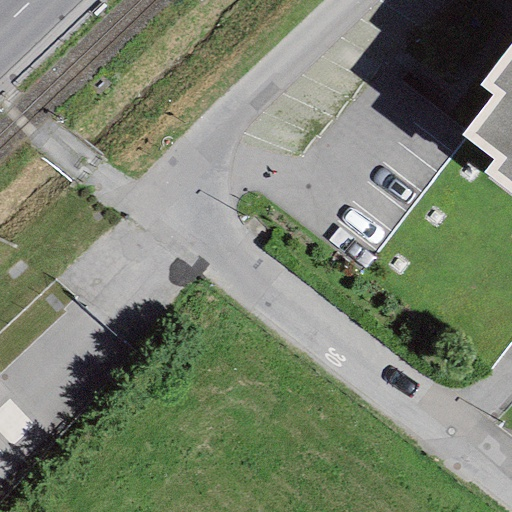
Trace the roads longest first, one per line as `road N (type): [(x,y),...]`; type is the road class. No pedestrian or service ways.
road 1 (residential): [(511,495),(143,213)]
road 2 (residential): [(352,0),(143,213)]
